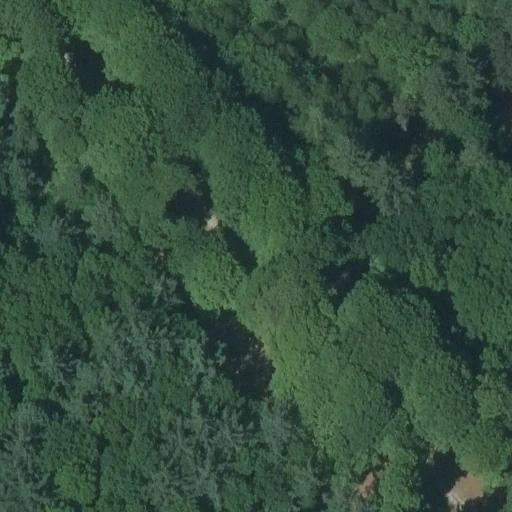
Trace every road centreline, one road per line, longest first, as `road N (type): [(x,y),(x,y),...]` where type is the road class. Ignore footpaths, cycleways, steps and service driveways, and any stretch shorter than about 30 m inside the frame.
road 1 (track): [(16,0),(262,284)]
road 2 (track): [(0,443),(248,301),(262,284)]
road 3 (track): [(262,284),(462,511)]
road 4 (track): [(262,284),(511,130)]
